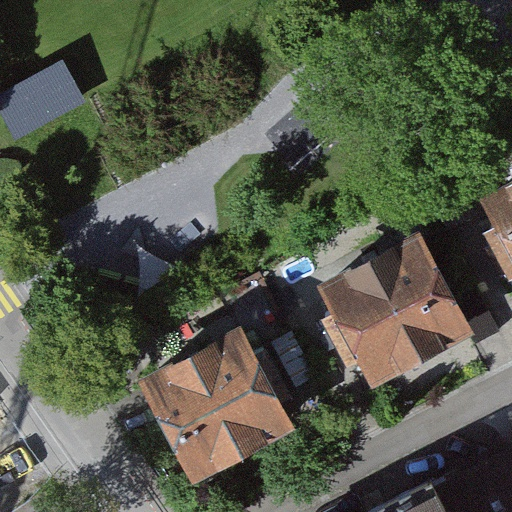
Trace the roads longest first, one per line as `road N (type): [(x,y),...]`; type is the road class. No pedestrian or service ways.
road 1 (residential): [(511,389),(281,511)]
road 2 (residential): [(141,511),(0,306)]
